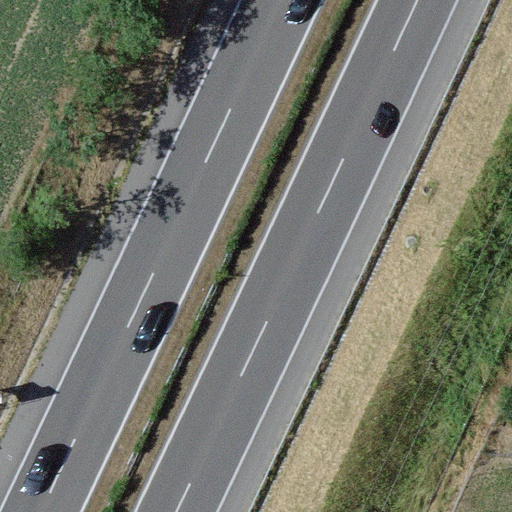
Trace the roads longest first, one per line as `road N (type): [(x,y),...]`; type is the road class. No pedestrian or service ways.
road 1 (motorway): [(282,0),(42,511)]
road 2 (motorway): [(178,511),(418,0)]
